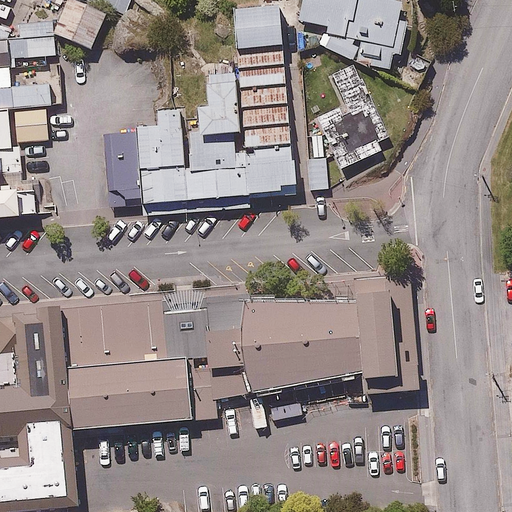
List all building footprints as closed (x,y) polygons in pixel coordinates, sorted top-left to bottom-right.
[(109,17),(70,0),(68,0),(53,35),(93,53),(109,17)] [(79,0),(123,18),(130,0),(79,0)] [(305,0),(301,21),(333,27),(324,43),(357,63),(392,69),(396,53),(404,54),(410,23),(401,21),(405,2),(396,0),(305,0)] [(286,4),(236,8),(241,74),(250,194),(300,190),(286,4)] [(0,70),(16,70),(16,59),(54,55),(48,39),(0,41),(0,70)] [(0,70),(0,110),(13,110),(47,107),(58,106),(55,66),(16,70),(0,70)] [(349,108),(320,123),(343,169),(394,144),(355,67),(333,78),(349,108)] [(130,204),(250,194),(241,74),(210,76),(212,106),(199,107),(200,127),(187,129),(186,111),(158,113),(160,129),(107,134),(112,194),(130,204)] [(0,110),(0,219),(39,216),(36,188),(6,190),(4,173),(25,172),(22,148),(15,148),(13,110),(0,110)] [(47,110),(17,112),(19,142),(49,140),(47,110)] [(327,158),(309,160),(312,190),(330,189),(327,158)] [(44,309),(45,315),(3,318),(5,354),(21,353),(25,388),(0,389),(0,441),(24,438),(26,458),(0,459),(0,511),(31,511),(84,507),(78,432),(221,421),(220,401),(366,374),(368,397),(420,390),(414,282),(390,279),(358,280),(360,304),(232,303),(165,308),(165,301),(44,309)]
